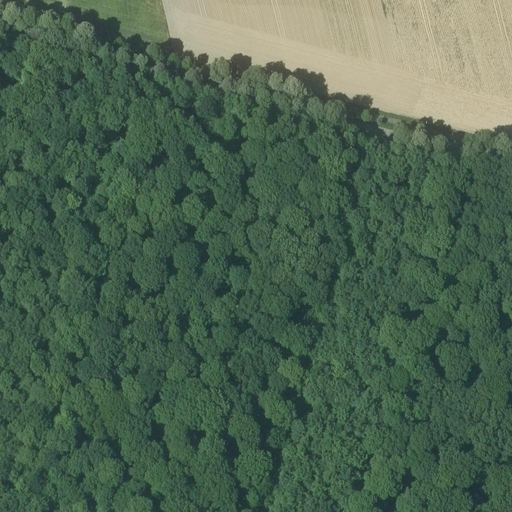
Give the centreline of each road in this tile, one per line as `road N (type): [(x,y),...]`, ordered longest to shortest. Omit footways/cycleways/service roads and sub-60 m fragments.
road 1 (tertiary): [(511,167),(0,33)]
road 2 (track): [(511,273),(443,511)]
